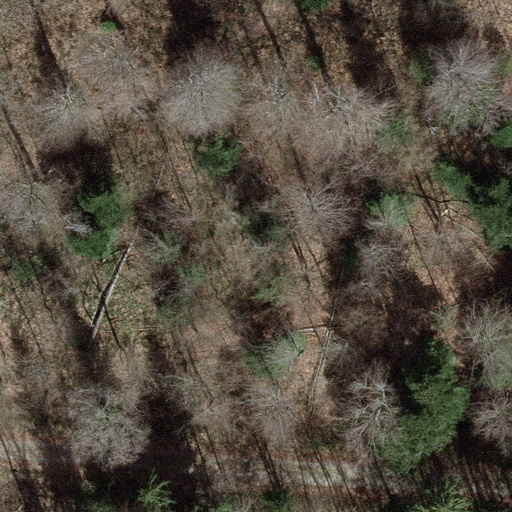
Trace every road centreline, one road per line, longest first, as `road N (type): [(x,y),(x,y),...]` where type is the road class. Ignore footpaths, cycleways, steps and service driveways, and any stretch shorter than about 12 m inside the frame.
road 1 (track): [(0,407),(115,365),(511,260)]
road 2 (track): [(0,440),(511,482)]
